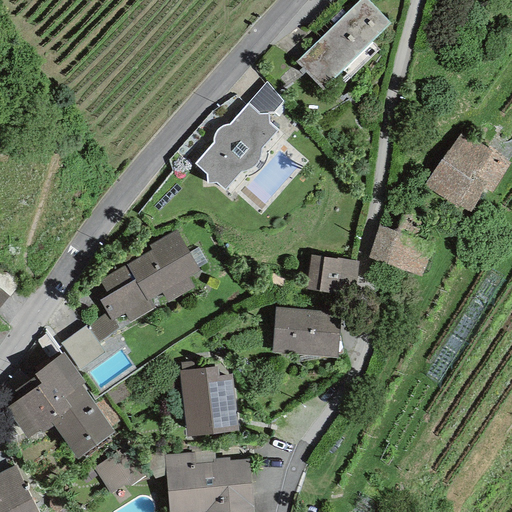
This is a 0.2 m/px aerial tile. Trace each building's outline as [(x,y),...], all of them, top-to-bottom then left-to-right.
[(371,42),(390,24),(367,0),(358,0),(295,62),(322,90),(342,70),(350,78),(378,50),(371,42)] [(273,114),(283,101),(266,82),(248,103),(258,114),(267,114),(273,114)] [(216,183),(224,190),(241,171),(243,172),(246,171),(249,170),(251,169),(254,166),(256,164),(258,162),(259,159),(260,157),(260,154),(261,152),(261,149),(277,131),(268,123),(267,114),(258,114),(248,103),(229,125),(226,125),(222,126),(219,129),(216,132),(215,135),(214,138),(213,141),(214,143),(195,164),(206,175),(207,183),(216,183)] [(510,162),(460,132),(424,186),(470,213),(484,188),(492,193),(510,162)] [(433,244),(379,226),(368,258),(420,276),(433,244)] [(114,320),(124,314),(129,322),(154,307),(149,300),(162,292),(167,302),(193,287),(187,278),(200,271),(176,230),(149,246),(151,249),(98,280),(107,295),(98,300),(106,313),(111,322),(114,320)] [(310,255),(305,289),(353,297),(358,262),(336,258),(336,259),(310,255)] [(339,312),(275,307),(271,353),(336,358),(339,312)] [(118,328),(114,320),(111,322),(106,313),(87,327),(99,343),(118,328)] [(106,353),(99,343),(87,327),(86,325),(60,344),(80,371),(106,353)] [(6,409),(27,440),(40,431),(50,423),(71,408),(64,399),(81,385),(84,383),(62,353),(34,374),(36,377),(14,390),(20,399),(6,409)] [(180,363),(181,371),(194,369),(193,361),(180,363)] [(181,371),(179,371),(187,437),(238,431),(231,374),(218,376),(217,367),(194,369),(181,371)] [(113,432),(81,385),(64,399),(71,408),(50,423),(52,426),(77,459),(113,432)] [(43,434),(52,426),(50,423),(40,431),(43,434)] [(128,444),(92,468),(110,494),(125,485),(130,486),(148,474),(128,444)] [(154,479),(166,474),(164,455),(167,455),(164,449),(144,457),(154,479)] [(253,511),(249,460),(229,461),(229,458),(213,459),(213,463),(195,465),(194,453),(167,455),(164,455),(166,474),(168,511),(253,511)] [(0,511),(37,511),(15,466),(0,473),(0,511)]
